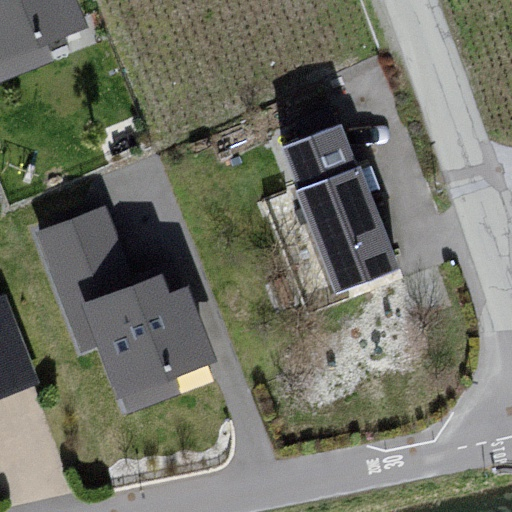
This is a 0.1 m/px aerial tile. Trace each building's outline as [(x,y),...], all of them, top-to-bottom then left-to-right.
[(0,0),(0,61),(89,25),(78,0),(0,0)] [(338,126),(274,150),(291,193),(290,193),(330,294),(398,267),(358,168),(355,169),(338,126)] [(105,202),(34,231),(81,350),(96,344),(80,303),(136,281),(105,202)] [(96,344),(117,396),(216,356),(186,281),(169,288),(162,271),(136,281),(80,303),(96,344)] [(0,400),(35,387),(0,302),(0,400)]
